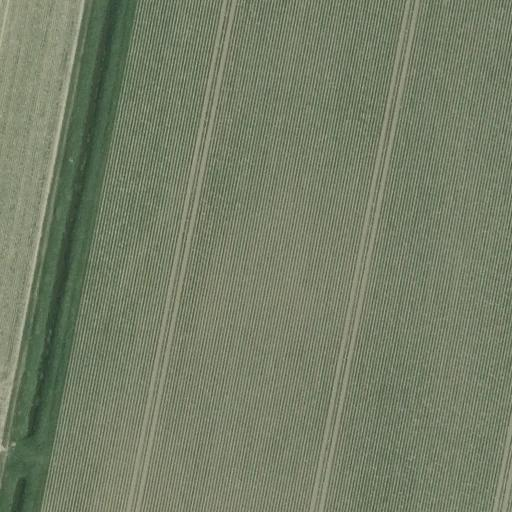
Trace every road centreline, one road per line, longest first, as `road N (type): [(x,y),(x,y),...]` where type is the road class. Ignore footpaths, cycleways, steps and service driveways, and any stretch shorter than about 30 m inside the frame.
road 1 (track): [(131,0),(49,441),(42,457),(0,457)]
road 2 (track): [(0,487),(91,0)]
